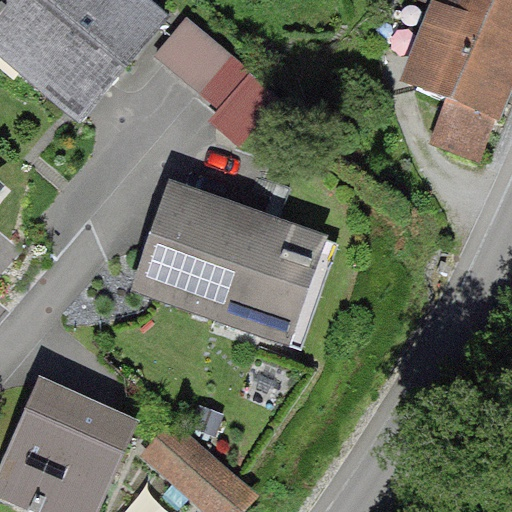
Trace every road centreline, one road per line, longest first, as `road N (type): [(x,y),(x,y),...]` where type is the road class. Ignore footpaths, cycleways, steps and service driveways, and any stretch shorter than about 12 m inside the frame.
road 1 (residential): [(357,511),(423,411),(511,236)]
road 2 (residential): [(0,360),(109,226)]
